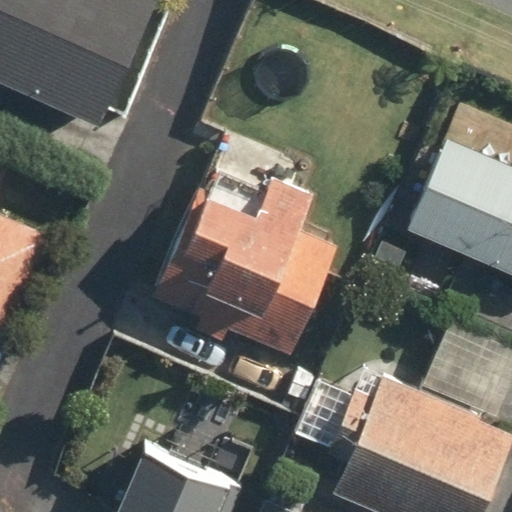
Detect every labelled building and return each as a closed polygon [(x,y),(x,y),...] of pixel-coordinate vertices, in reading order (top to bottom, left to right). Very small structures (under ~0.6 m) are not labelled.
[(145,0),(0,0),(0,78),(93,119),(145,0)] [(511,158),(450,130),(408,223),(511,270),(511,158)] [(309,202),(209,159),(149,299),(289,358),(337,245),(298,228),(309,202)] [(0,340),(15,347),(65,232),(0,203),(0,180),(4,172),(0,170),(0,340)] [(511,380),(511,328),(449,304),(416,386),(361,364),(325,454),(343,461),(329,496),(368,511),(482,511),(511,438),(511,430),(495,424),(511,380)] [(190,385),(173,426),(148,415),(106,511),(215,511),(240,454),(217,445),(234,404),(190,385)]
